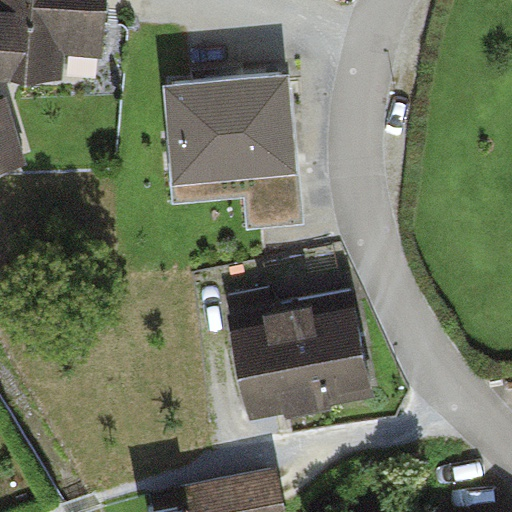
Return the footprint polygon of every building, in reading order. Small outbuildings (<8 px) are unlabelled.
[(3,0),(3,8),(0,7),(0,66),(58,71),(61,42),(101,45),(104,0),(3,0)] [(282,72),(173,82),(181,167),(242,161),(249,224),(302,219),(296,156),(290,156),(282,72)] [(0,100),(0,99),(0,161),(18,157),(0,100)] [(271,285),(227,294),(250,407),(369,382),(350,289),(275,305),(271,285)] [(278,511),(271,471),(181,488),(183,500),(148,507),(148,511),(278,511)]
